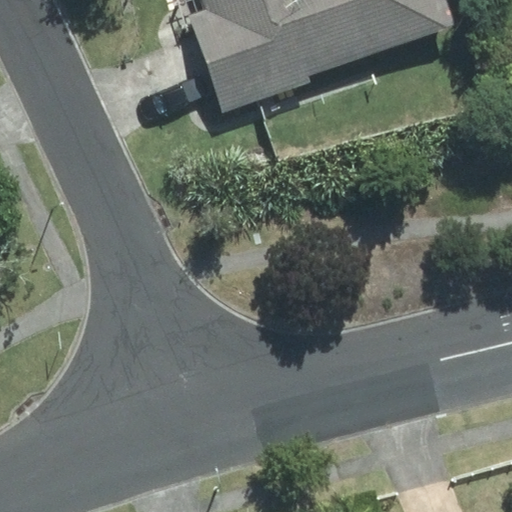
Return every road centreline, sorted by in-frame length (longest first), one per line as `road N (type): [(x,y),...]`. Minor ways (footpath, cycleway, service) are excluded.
road 1 (residential): [(3,0),(190,410)]
road 2 (residential): [(190,410),(511,340)]
road 3 (residential): [(0,482),(190,410)]
